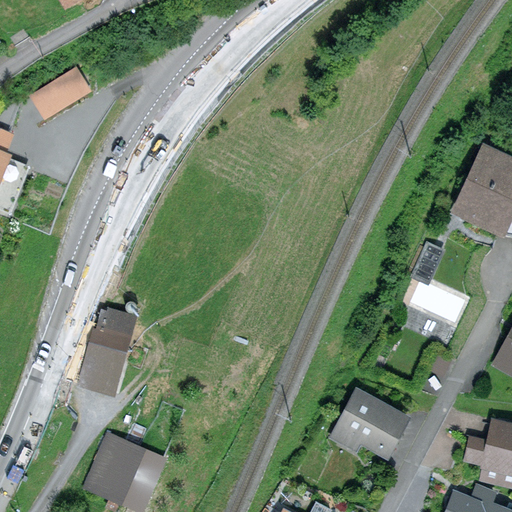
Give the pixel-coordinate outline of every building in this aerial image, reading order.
[(0,63),(9,56),(6,49),(0,51),(0,63)] [(85,89),(74,72),(57,82),(67,100),(85,89)] [(0,208),(9,212),(26,168),(0,157),(0,154),(9,132),(0,128),(0,208)] [(511,233),(511,163),(487,152),(460,209),(498,226),(497,232),(511,233)] [(427,243),(412,275),(428,282),(443,250),(427,243)] [(80,353),(73,381),(111,391),(130,321),(102,313),(90,356),(80,353)] [(511,341),(501,361),(511,367),(511,341)] [(340,440),(345,429),(383,448),(399,417),(361,397),(345,428),(337,424),(332,435),(340,440)] [(511,428),(503,427),(500,440),(490,438),(488,447),(470,443),(467,458),(484,463),(481,478),(511,485),(511,428)] [(108,434),(85,487),(120,502),(142,449),(108,434)] [(503,511),(489,506),(494,492),(478,485),(472,500),(469,502),(458,497),(451,511),(503,511)] [(318,503),(312,511),(333,511),(334,511),(318,503)]
